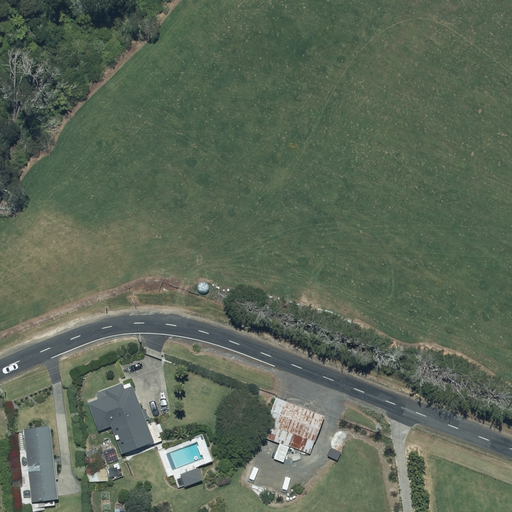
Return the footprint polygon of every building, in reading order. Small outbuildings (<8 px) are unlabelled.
[(87,401),(98,429),(113,423),(123,450),(142,442),(137,429),(145,425),(141,413),(143,412),(132,383),(124,387),(122,381),(96,392),(98,397),(87,401)] [(261,435),(310,453),(324,414),(275,396),(261,435)] [(49,425),(22,428),(31,500),(58,497),(49,425)] [(166,465),(172,469),(179,467),(181,459),(175,454),(167,457),(166,465)] [(86,465),(87,481),(108,480),(106,464),(86,465)] [(180,475),(181,477),(186,487),(202,479),(196,467),(180,475)] [(134,511),(134,502),(116,503),(116,511),(134,511)]
